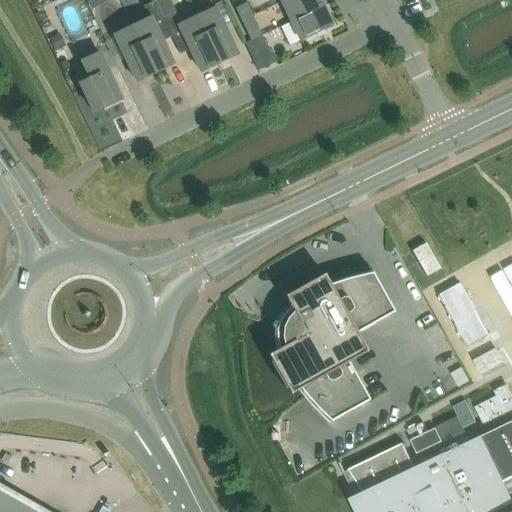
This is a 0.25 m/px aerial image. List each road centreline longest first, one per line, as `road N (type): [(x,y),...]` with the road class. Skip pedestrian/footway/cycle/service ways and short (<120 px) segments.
road 1 (residential): [(395,21),(104,158)]
road 2 (trunk): [(0,414),(49,410),(99,422),(188,488)]
road 3 (secondary): [(145,333),(193,277),(288,217)]
road 4 (secondary): [(288,217),(450,137)]
road 5 (secondary): [(288,217),(128,268)]
road 6 (tertiary): [(188,488),(136,353)]
road 7 (tertiary): [(92,381),(123,405),(188,488)]
road 8 (residential): [(450,137),(395,21)]
road 9 (tertiary): [(79,249),(0,153)]
